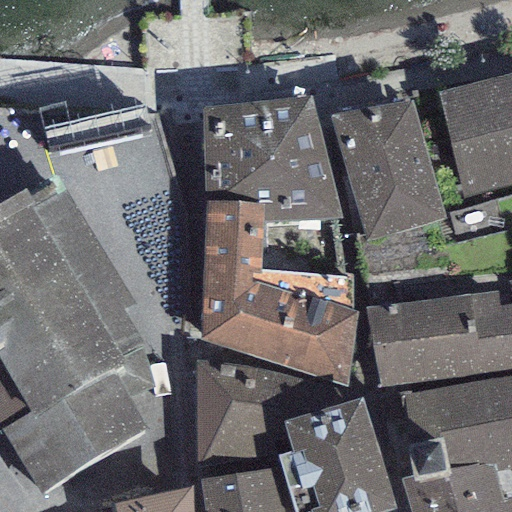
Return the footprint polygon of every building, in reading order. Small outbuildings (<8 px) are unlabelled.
[(511,74),(437,93),(463,198),(511,186),(511,74)] [(310,98),(201,108),(204,203),(263,204),(264,226),(337,220),(342,220),(310,98)] [(409,98),(331,117),(361,238),(439,218),(409,98)] [(25,189),(0,204),(0,433),(4,430),(44,494),(146,428),(130,397),(155,387),(145,347),(122,314),(136,306),(66,192),(58,196),(52,186),(31,197),(25,189)] [(344,276),(337,220),(264,226),(263,204),(204,203),(201,340),(260,271),(305,274),(344,276)] [(278,364),(305,274),(260,271),(201,340),(278,364)] [(344,276),(305,274),(278,364),(347,382),(357,311),(351,311),(350,277),(344,276)] [(496,290),(364,308),(379,389),(511,369),(511,303),(499,306),(496,290)] [(221,362),(195,362),(196,463),(277,457),(292,453),(283,420),(343,403),(335,391),(303,382),(221,362)] [(394,401),(413,476),(492,463),(494,473),(511,470),(511,378),(402,398),(394,401)] [(362,397),(343,403),(283,420),(292,453),(277,457),(292,511),(385,511),(395,509),(362,397)] [(511,511),(511,500),(503,503),(494,473),(492,463),(413,476),(401,479),(411,511),(511,511)] [(280,511),(269,470),(199,480),(203,511),(280,511)] [(192,511),(192,487),(113,505),(114,511),(192,511)]
